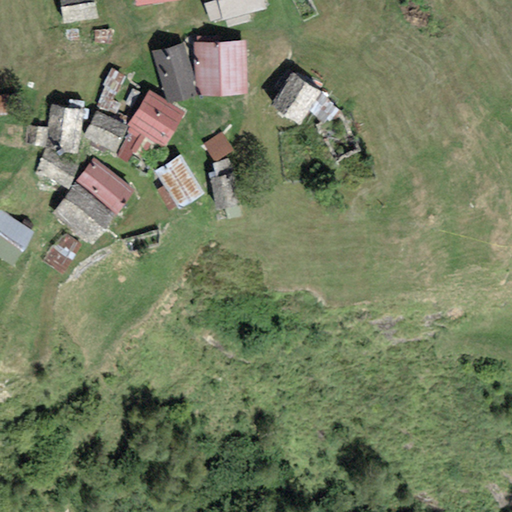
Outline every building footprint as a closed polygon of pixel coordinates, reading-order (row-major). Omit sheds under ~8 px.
[(94,0),(60,0),(64,21),(97,14),(94,0)] [(266,0),(206,0),(203,1),(210,22),(268,5),(266,0)] [(246,39),(195,41),(197,91),(247,90),(246,39)] [(181,42),(152,50),(167,100),(195,91),(181,42)] [(320,89),(292,71),(272,103),(301,121),(320,89)] [(185,112),(149,89),(127,124),(163,146),(185,112)] [(11,93),(0,93),(0,114),(13,113),(11,93)] [(83,107),(50,103),(45,147),(78,151),(83,107)] [(126,123),(95,110),(83,138),(114,151),(126,123)] [(222,132),(204,143),(215,161),(233,149),(222,132)] [(68,186),(78,163),(44,149),(34,173),(68,186)] [(180,152),(154,170),(178,207),(205,189),(180,152)] [(133,186),(94,157),(76,182),(115,210),(133,186)] [(113,212),(74,183),(54,211),(93,240),(113,212)] [(33,229),(0,210),(0,255),(14,263),(33,229)]
